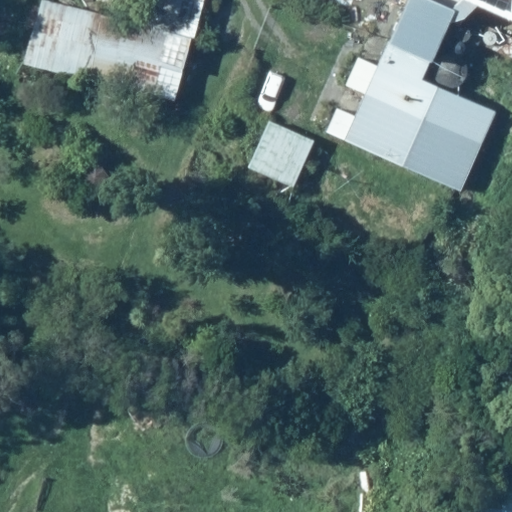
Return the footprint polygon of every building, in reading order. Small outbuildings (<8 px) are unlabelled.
[(138,0),(133,21),(50,0),(40,0),(24,62),(177,101),(203,0),(138,0)] [(511,0),(401,0),(386,35),(427,54),(446,12),(460,18),(468,0),(470,0),(511,19),(511,0)] [(335,104),(321,131),(458,193),(495,110),(422,77),(428,64),(387,46),(379,64),(354,53),(341,82),(361,91),(352,112),(335,104)] [(311,143),(268,124),(249,168),(291,187),(311,143)] [(511,511),(511,478),(488,468),(469,511),(511,511)]
